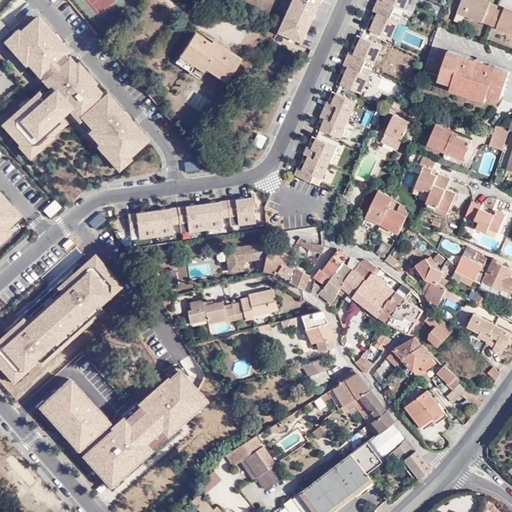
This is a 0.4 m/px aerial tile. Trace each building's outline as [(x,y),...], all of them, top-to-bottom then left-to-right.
[(305,0),(287,0),(275,30),(300,41),(317,5),(305,0)] [(375,0),(371,8),(376,10),(377,9),(390,14),(395,2),(405,7),(407,0),(375,0)] [(511,33),(511,10),(507,8),(505,12),(496,9),(498,5),(485,0),(462,0),(458,11),(465,14),(482,21),(484,20),(500,27),(499,29),(511,33)] [(73,118),(119,167),(135,154),(132,151),(152,135),(138,118),(109,85),(105,88),(97,80),(100,77),(80,55),(78,57),(74,53),(71,49),(69,50),(67,49),(73,45),(40,7),(21,24),(20,22),(4,36),(46,81),(38,88),(2,119),(32,152),(73,118)] [(376,10),(368,27),(390,37),(399,18),(390,14),(377,9),(376,10)] [(462,22),(465,14),(458,11),(455,18),(462,22)] [(2,16),(0,17),(0,38),(12,29),(2,16)] [(345,63),(359,69),(365,57),(375,61),(383,43),(357,33),(345,63)] [(197,63),(194,68),(202,73),(204,70),(225,83),(240,60),(218,46),(216,49),(193,35),(188,43),(192,46),(186,57),(197,63)] [(189,75),(194,68),(197,63),(186,57),(192,46),(188,43),(175,67),(189,75)] [(490,93),(502,97),(511,71),(450,50),(441,76),(454,81),(453,85),(451,90),(462,93),(464,90),(470,92),(476,94),(475,97),(486,101),(488,96),(490,93)] [(365,58),(361,67),(370,71),(374,62),(365,58)] [(336,80),(361,92),(369,73),(359,69),(345,63),(336,80)] [(454,81),(441,76),(439,80),(453,85),(454,81)] [(334,90),(316,125),(340,136),(356,99),(334,90)] [(501,101),(502,97),(490,93),(488,96),(501,101)] [(394,99),(387,96),(385,100),(384,103),(391,106),(394,99)] [(406,106),(394,99),(391,106),(403,112),(406,106)] [(387,131),(403,138),(411,121),(394,114),(394,113),(388,111),(381,127),(387,130),(387,131)] [(429,144),(448,152),(449,149),(466,157),(472,143),(455,135),(456,131),(438,124),(429,144)] [(506,143),(509,132),(496,127),(493,137),(506,143)] [(251,142),(260,146),(265,135),(256,131),(251,142)] [(400,144),(403,138),(387,131),(384,136),(400,144)] [(298,164),(294,172),(310,179),(314,172),(322,176),(336,143),(312,134),(298,164)] [(503,152),(506,143),(493,137),(489,147),(503,152)] [(449,149),(448,152),(465,160),(466,157),(449,149)] [(424,187),(430,190),(436,175),(434,174),(435,170),(431,169),(435,160),(424,155),(419,164),(424,166),(415,187),(423,190),(424,187)] [(488,155),(481,172),(488,175),(495,159),(488,155)] [(185,170),(200,167),(198,157),(183,160),(185,170)] [(447,186),(451,177),(438,172),(436,175),(430,190),(429,193),(426,201),(429,202),(448,210),(456,193),(445,189),(442,187),(443,185),(447,186)] [(0,240),(16,226),(11,222),(24,210),(0,184),(0,240)] [(351,190),(346,200),(353,203),(355,204),(360,194),(351,190)] [(368,216),(382,224),(394,198),(393,198),(392,197),(393,195),(391,194),(389,196),(379,191),(368,216)] [(233,197),(218,199),(221,216),(235,214),(237,224),(255,222),(251,193),(233,195),(233,197)] [(184,204),(169,206),(171,223),(185,221),(187,230),(222,227),(221,216),(218,199),(218,197),(183,202),(184,204)] [(48,215),(62,208),(58,198),(43,205),(48,215)] [(399,234),(408,217),(398,211),(395,209),(399,201),(394,198),(382,224),(399,234)] [(353,203),(346,200),(345,199),(339,212),(347,216),(353,203)] [(480,207),(481,204),(472,200),(466,213),(475,217),(480,219),(476,227),(487,231),(489,226),(499,230),(506,213),(496,209),(494,213),(480,207)] [(448,210),(429,202),(426,207),(446,216),(448,210)] [(408,217),(409,214),(405,204),(402,203),(398,211),(408,217)] [(133,211),(127,211),(128,228),(136,228),(137,235),(172,232),(171,223),(169,206),(168,204),(133,209),(133,211)] [(95,227),(106,218),(100,211),(89,220),(95,227)] [(368,243),(374,231),(362,224),(356,236),(368,243)] [(321,254),(325,248),(300,238),(296,244),(309,249),(316,252),(321,254)] [(385,256),(392,246),(386,243),(379,252),(383,256),(385,256)] [(263,273),(276,273),(280,267),(285,260),(288,255),(279,249),(278,252),(271,248),(271,250),(269,253),(263,249),(262,246),(227,251),(230,269),(243,267),(242,262),(255,260),(265,261),(263,273)] [(469,246),(457,271),(482,283),(484,280),(502,290),(501,293),(509,297),(511,290),(511,278),(510,277),(511,272),(511,270),(511,269),(502,265),(503,262),(495,258),(494,260),(482,255),(483,253),(469,246)] [(312,261),(316,252),(309,249),(306,258),(312,261)] [(350,278),(356,270),(348,265),(354,257),(338,249),(333,255),(335,256),(324,271),(322,269),(316,277),(327,285),(338,270),(350,278)] [(20,312),(0,329),(0,366),(15,384),(124,288),(112,274),(90,251),(56,281),(20,312)] [(401,262),(391,254),(386,261),(395,268),(401,262)] [(435,310),(436,311),(443,296),(447,288),(450,281),(441,277),(443,272),(433,268),(431,265),(434,262),(430,255),(426,258),(425,258),(416,265),(425,278),(428,280),(432,282),(426,296),(435,310)] [(356,270),(361,262),(354,257),(348,265),(356,270)] [(280,267),(276,273),(303,289),(308,274),(289,264),(290,262),(285,260),(280,267)] [(374,273),(378,268),(369,260),(362,260),(361,262),(356,270),(367,281),(373,272),(374,273)] [(340,293),(350,278),(338,270),(327,285),(325,288),(315,283),(313,291),(319,295),(321,293),(334,302),(340,293)] [(356,297),(367,281),(356,270),(350,278),(340,293),(347,299),(353,304),(356,297)] [(380,277),(378,275),(374,273),(373,272),(367,281),(356,297),(362,303),(363,303),(379,315),(397,292),(388,285),(388,283),(381,276),(380,277)] [(428,280),(422,292),(426,296),(432,282),(428,280)] [(402,284),(397,292),(405,298),(410,292),(411,291),(402,284)] [(203,303),(202,301),(201,298),(188,301),(189,309),(186,310),(189,322),(207,318),(208,322),(226,318),(226,321),(244,316),(244,319),(253,317),(252,314),(278,308),(273,288),(248,294),(248,296),(249,298),(241,300),(223,304),(222,299),(212,301),(203,303)] [(447,288),(443,296),(457,302),(461,295),(447,288)] [(473,301),(477,294),(471,291),(467,298),(473,301)] [(405,298),(397,292),(379,315),(380,316),(387,321),(389,323),(405,298)] [(473,301),(483,306),(487,298),(477,294),(473,301)] [(414,305),(405,298),(389,323),(409,332),(411,331),(423,311),(416,306),(414,305)] [(171,300),(162,302),(169,311),(172,309),(174,308),(171,300)] [(331,348),(334,347),(333,337),(335,338),(335,336),(322,309),(294,317),(282,321),(285,328),(304,322),(306,330),(313,343),(317,342),(320,350),(331,348)] [(294,317),(322,309),(293,316),(294,317)] [(454,330),(434,311),(427,320),(436,328),(432,333),(442,343),(454,330)] [(511,336),(511,332),(475,313),(467,327),(479,333),(478,335),(487,340),(486,342),(494,347),(493,350),(501,354),(505,346),(507,347),(511,336)] [(384,350),(391,339),(381,333),(376,345),(384,350)] [(439,347),(442,343),(432,333),(429,338),(439,347)] [(423,345),(415,337),(395,349),(405,360),(423,345)] [(436,357),(423,345),(405,360),(415,369),(421,365),(429,359),(431,362),(434,359),(436,357)] [(405,360),(395,349),(394,350),(388,357),(398,367),(405,360)] [(367,359),(369,352),(368,350),(358,363),(362,369),(368,374),(374,365),(367,359)] [(329,368),(323,357),(302,364),(316,387),(326,382),(329,377),(325,370),(329,368)] [(421,365),(425,370),(436,362),(434,359),(431,362),(429,359),(421,365)] [(281,361),(270,364),(272,371),(283,367),(281,361)] [(434,369),(438,373),(439,372),(445,365),(441,362),(434,369)] [(110,420),(78,448),(111,486),(140,462),(183,424),(208,402),(175,363),(110,420)] [(418,372),(419,374),(425,370),(421,365),(415,369),(418,372)] [(461,380),(462,380),(448,367),(445,365),(439,372),(451,383),(454,380),(458,384),(461,380)] [(351,401),(369,388),(354,368),(337,378),(340,382),(335,387),(332,389),(344,406),(351,401)] [(501,374),(494,368),(490,373),(497,379),(501,374)] [(373,376),(381,386),(386,381),(377,371),(373,376)] [(68,373),(35,401),(56,425),(78,448),(110,420),(68,373)] [(454,388),(461,394),(464,391),(475,400),(479,396),(461,380),(458,384),(454,388)] [(393,422),(394,421),(387,412),(369,388),(351,401),(355,406),(347,411),(355,421),(362,416),(376,435),(393,422)] [(454,388),(446,396),(454,403),(461,394),(454,388)] [(341,408),(344,406),(332,389),(329,391),(341,408)] [(444,413),(428,390),(407,406),(422,426),(434,417),(436,419),(444,413)] [(464,391),(461,394),(472,403),(475,400),(464,391)] [(355,406),(351,401),(344,406),(347,411),(355,406)] [(219,425),(227,438),(248,426),(240,413),(219,425)] [(298,418),(295,414),(270,429),(273,433),(279,433),(284,432),(287,430),(285,426),(290,422),(293,425),(298,418)] [(358,498),(377,483),(368,473),(395,448),(406,438),(393,422),(376,435),(294,498),(305,511),(332,511),(355,494),(358,498)] [(330,427),(326,422),(320,426),(324,431),(330,427)] [(320,426),(313,433),(318,439),(326,433),(324,431),(320,426)] [(257,480),(275,467),(255,438),(229,458),(236,467),(240,463),(243,461),(257,480)] [(406,438),(395,448),(404,459),(415,450),(406,438)] [(416,474),(419,477),(429,469),(415,450),(404,459),(407,463),(416,474)] [(240,463),(254,482),(257,480),(243,461),(240,463)] [(413,476),(416,474),(407,463),(405,466),(413,476)] [(284,478),(275,467),(257,480),(266,491),(284,478)] [(215,472),(200,486),(210,496),(224,481),(215,472)] [(213,511),(198,495),(190,502),(199,511),(184,511),(182,510),(179,511),(213,511)]
